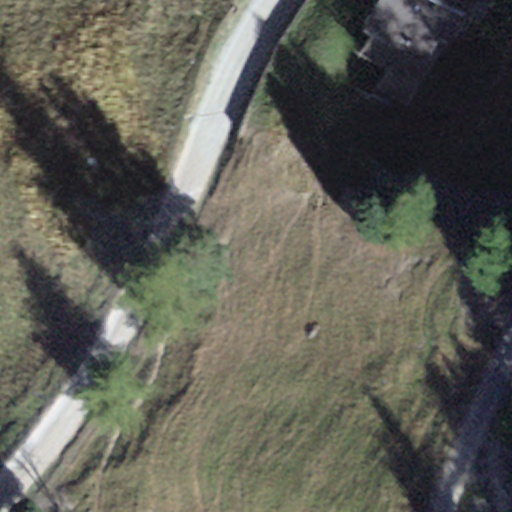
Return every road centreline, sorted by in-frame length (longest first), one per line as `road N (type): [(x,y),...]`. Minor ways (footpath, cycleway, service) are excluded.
road 1 (track): [(286,0),(225,112),(169,269),(133,337),(0,505)]
road 2 (track): [(511,387),(464,511)]
